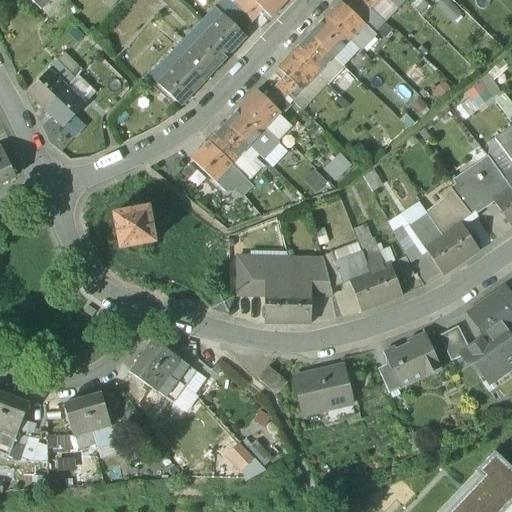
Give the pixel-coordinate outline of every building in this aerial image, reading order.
[(49,0),(29,0),(40,10),(41,9),(49,0)] [(49,0),(41,9),(48,16),(62,0),(49,0)] [(236,0),(233,4),(241,12),(252,1),(250,0),(236,0)] [(285,2),(282,0),(250,0),(252,1),(262,11),(270,18),(285,2)] [(360,0),(357,0),(348,10),(358,20),(369,9),(360,0)] [(360,0),(369,9),(377,0),(360,0)] [(377,0),(369,9),(382,21),(383,22),(404,0),(377,0)] [(452,0),(443,0),(439,3),(451,22),(462,15),(452,0)] [(262,11),(252,1),(241,12),(251,22),(262,11)] [(348,10),(340,3),(325,18),(349,41),(364,25),(358,20),(348,10)] [(382,21),(369,9),(358,20),(364,25),(349,41),(356,48),(382,21)] [(241,12),(231,24),(241,33),(251,22),(241,12)] [(231,24),(222,16),(207,31),(230,54),(245,38),(241,33),(231,24)] [(349,41),(325,18),(309,36),(332,58),(349,41)] [(230,54),(207,31),(191,49),(214,71),(230,54)] [(332,58),(309,36),(292,53),(315,75),(316,75),(316,76),(332,58)] [(214,71),(191,49),(174,67),(197,89),(214,71)] [(315,75),(292,53),(277,69),(295,86),(301,91),(296,96),(307,105),(325,85),(316,76),(316,75),(315,75)] [(167,60),(150,78),(157,85),(174,67),(167,60)] [(73,80),(56,63),(48,71),(66,88),(73,80)] [(174,67),(157,85),(180,107),(197,89),(174,67)] [(48,71),(26,94),(44,111),(66,88),(48,71)] [(295,86),(285,77),(275,88),(285,98),(286,97),(295,86)] [(494,77),(467,88),(475,106),(501,95),(494,77)] [(295,86),(286,97),(291,102),(296,96),(301,91),(295,86)] [(66,88),(44,111),(62,129),(71,120),(84,105),(66,88)] [(285,98),(275,88),(264,99),(274,109),(285,98)] [(264,99),(256,92),(241,108),(264,130),(279,114),(274,109),(264,99)] [(307,105),(296,96),(291,102),(301,111),(307,105)] [(264,130),(241,108),(224,125),(248,147),(264,130)] [(71,120),(62,129),(69,135),(78,126),(71,120)] [(248,147),(224,125),(208,142),(231,165),(248,147)] [(511,126),(494,139),(511,164),(511,126)] [(264,130),(248,147),(257,156),(263,161),(279,144),(264,130)] [(511,168),(511,164),(494,139),(489,143),(487,157),(493,165),(502,176),(511,168)] [(208,142),(191,161),(214,183),(231,165),(208,142)] [(1,147),(0,147),(0,184),(15,178),(1,147)] [(248,147),(231,165),(235,170),(243,177),(245,180),(247,182),(260,170),(251,162),(257,156),(248,147)] [(326,167),(336,181),(353,168),(343,154),(326,167)] [(487,157),(452,180),(462,195),(467,191),(459,180),(473,170),(477,176),(493,165),(487,157)] [(231,165),(214,183),(224,193),(233,192),(235,190),(243,197),(253,188),(247,182),(245,180),(243,177),(235,170),(231,165)] [(493,165),(477,176),(473,170),(459,180),(467,191),(473,187),(488,207),(492,204),(490,201),(510,187),(502,176),(493,165)] [(511,168),(502,176),(510,187),(511,185),(511,168)] [(426,214),(429,218),(441,236),(459,224),(474,213),(455,186),(450,189),(449,188),(440,195),(443,201),(426,214)] [(488,207),(473,187),(467,191),(462,195),(477,215),(488,207)] [(511,190),(510,187),(490,201),(492,204),(511,230),(511,228),(511,190)] [(147,210),(112,216),(119,251),(153,245),(147,210)] [(429,218),(410,230),(422,248),(428,244),(441,236),(429,218)] [(459,224),(441,236),(461,265),(478,253),(459,224)] [(422,256),(401,226),(392,232),(411,264),(422,256)] [(428,244),(422,248),(441,277),(461,265),(441,236),(428,244)] [(377,254),(363,259),(368,272),(382,267),(377,254)] [(248,258),(236,258),(236,297),(248,297),(248,292),(248,267),(248,258)] [(288,267),(287,276),(287,291),(309,291),(316,292),(316,260),(288,259),(288,267)] [(363,259),(348,265),(353,278),(368,272),(363,259)] [(316,260),(316,292),(316,298),(331,298),(322,260),(316,260)] [(382,267),(368,272),(380,305),(381,305),(400,297),(388,265),(382,267)] [(288,267),(248,267),(248,292),(265,292),(265,290),(287,291),(287,276),(288,267)] [(353,278),(346,280),(359,314),(380,305),(368,272),(353,278)] [(511,301),(503,288),(485,301),(505,330),(511,326),(511,301)] [(287,291),(265,290),(265,292),(265,325),(286,326),(287,291)] [(309,291),(287,291),(286,326),(309,326),(309,291)] [(232,298),(216,293),(210,310),(226,315),(232,298)] [(505,330),(485,301),(467,314),(483,338),(487,343),(505,330)] [(457,327),(438,337),(450,363),(460,358),(458,355),(467,349),(457,327)] [(467,349),(458,355),(460,358),(467,368),(473,363),(487,383),(511,365),(511,339),(505,330),(487,343),(483,338),(467,349)] [(422,335),(381,355),(388,370),(398,390),(439,370),(422,335)] [(180,361),(152,341),(141,357),(141,358),(168,377),(176,383),(187,367),(180,362),(180,361)] [(168,377),(141,358),(129,374),(157,394),(168,377)] [(187,367),(176,383),(184,389),(195,373),(187,367)] [(341,367),(292,378),(301,416),(321,412),(324,423),(353,417),(341,367)] [(285,383),(267,368),(257,379),(275,394),(285,383)] [(388,370),(377,375),(387,395),(398,390),(388,370)] [(0,421),(9,398),(0,394),(0,421)] [(101,395),(82,400),(91,433),(110,427),(101,395)] [(9,398),(0,421),(0,430),(15,436),(27,405),(9,398)] [(82,400),(62,406),(72,438),(91,433),(82,400)] [(110,427),(91,433),(95,445),(95,446),(96,449),(115,443),(110,427)] [(72,438),(76,451),(95,446),(95,445),(91,433),(72,438)] [(225,456),(242,474),(257,460),(240,442),(225,456)] [(257,442),(250,447),(264,466),(271,461),(257,442)] [(497,511),(511,497),(511,469),(495,454),(438,511),(497,511)]
